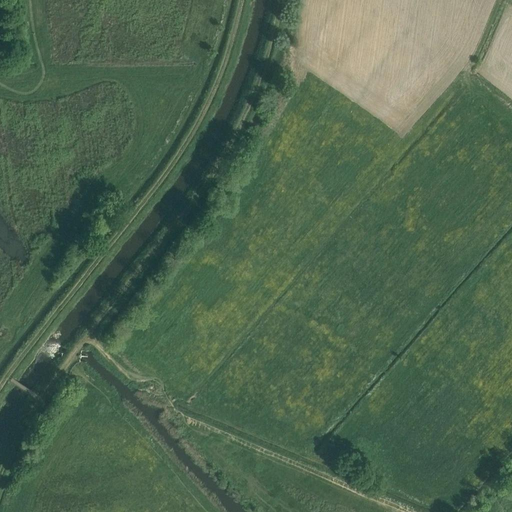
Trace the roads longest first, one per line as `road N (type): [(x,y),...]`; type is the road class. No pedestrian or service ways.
road 1 (track): [(238,0),(218,71),(179,139),(0,370)]
road 2 (track): [(279,0),(230,140),(84,338)]
